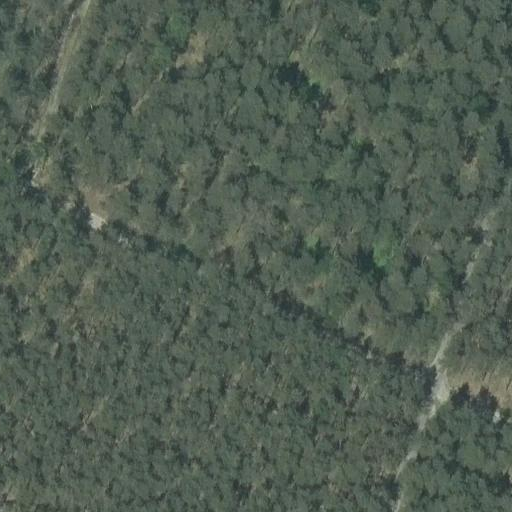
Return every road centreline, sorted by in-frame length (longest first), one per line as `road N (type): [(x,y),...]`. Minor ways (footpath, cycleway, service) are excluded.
road 1 (track): [(429,373),(0,174)]
road 2 (track): [(429,373),(511,137)]
road 3 (track): [(4,176),(71,0)]
road 4 (track): [(386,511),(429,373)]
